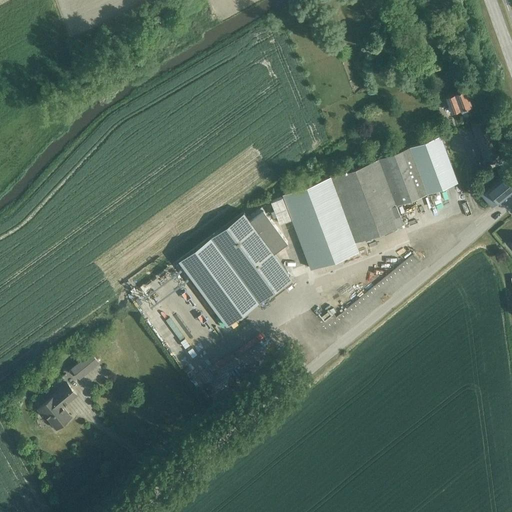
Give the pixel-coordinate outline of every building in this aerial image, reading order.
[(465,88),(444,96),(447,105),(449,105),(452,112),(460,109),(462,113),(468,111),(467,106),(471,105),(467,95),(468,94),(467,91),(466,91),(465,88)] [(471,123),(486,162),(501,157),(486,117),(471,123)] [(283,193),(311,268),(358,250),(355,241),(403,223),(396,204),(457,182),(440,135),(283,193)] [(501,157),(486,162),(488,168),(495,165),(503,162),(502,160),(501,157)] [(481,193),(492,206),(511,189),(511,170),(510,169),(481,193)] [(282,196),(271,200),(279,223),(290,218),(282,196)] [(248,215),(244,210),(211,233),(258,299),(291,276),(274,251),(288,241),(263,205),(248,215)] [(211,233),(180,255),(227,321),(258,299),(211,233)] [(71,368),(79,378),(99,362),(91,352),(71,368)] [(39,407),(56,428),(71,416),(62,406),(76,394),(67,382),(51,396),(52,397),(39,407)]
